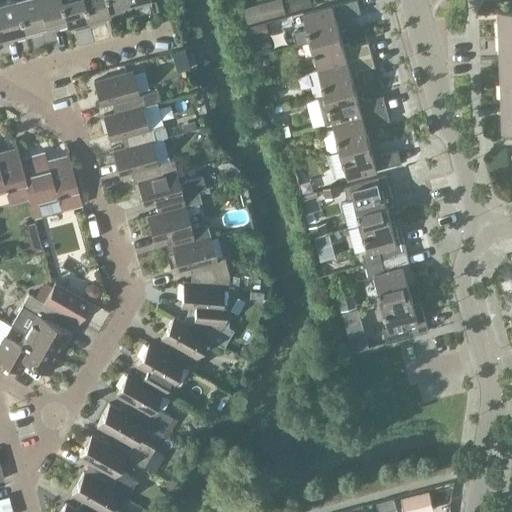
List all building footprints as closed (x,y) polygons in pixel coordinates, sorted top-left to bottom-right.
[(9,39),(25,34),(15,0),(4,0),(0,1),(0,26),(2,35),(7,34),(9,39)] [(44,23),(37,0),(15,0),(25,34),(40,30),(39,25),(44,23)] [(66,23),(60,0),(37,0),(44,23),(49,22),(50,27),(66,23)] [(89,23),(82,0),(60,0),(66,23),(71,22),(72,27),(89,23)] [(103,13),(108,12),(104,0),(82,0),(89,23),(104,19),(103,13)] [(127,0),(104,0),(108,12),(124,8),(122,2),(127,1),(127,0)] [(310,0),(287,0),(291,9),(311,3),(310,0)] [(296,45),(311,41),(340,33),(336,18),(360,11),(356,0),(350,0),(303,13),(307,28),(293,32),(296,45)] [(511,10),(497,11),(498,36),(511,35),(511,10)] [(264,31),(245,33),(246,42),(265,40),(264,31)] [(318,68),(371,53),(368,41),(344,48),(340,33),(311,41),(318,68)] [(511,59),(511,35),(498,36),(499,60),(511,59)] [(325,95),(354,87),(350,72),(375,66),(371,53),(318,68),(325,95)] [(500,84),(511,83),(511,59),(499,60),(500,84)] [(156,87),(143,91),(139,91),(133,68),(94,78),(101,103),(119,98),(121,108),(122,109),(143,103),(143,104),(156,101),(160,100),(156,87)] [(501,108),(511,107),(511,83),(500,84),(501,108)] [(325,124),(332,122),(386,107),(383,95),(358,102),(354,87),(325,95),(317,97),(325,124)] [(156,138),(152,125),(162,123),(156,101),(143,104),(143,103),(122,109),(121,108),(104,113),(110,137),(128,132),(131,143),(152,138),(152,139),(156,138)] [(340,149),(369,141),(365,126),(389,120),(386,107),(332,122),(340,149)] [(511,107),(501,108),(502,132),(511,131),(511,107)] [(158,161),(152,139),(152,138),(131,143),(113,147),(120,172),(137,167),(140,177),(140,178),(165,172),(165,171),(176,168),(173,157),(158,161)] [(369,141),(340,149),(347,177),(401,163),(398,150),(373,156),(369,141)] [(45,150),(24,156),(22,146),(17,147),(30,195),(35,214),(82,202),(69,154),(47,160),(45,150)] [(17,147),(0,151),(0,186),(5,186),(6,189),(8,188),(11,200),(30,195),(17,147)] [(326,157),(332,181),(341,179),(334,154),(326,157)] [(140,177),(137,178),(143,202),(162,198),(165,208),(165,209),(186,203),(186,204),(190,203),(199,201),(196,189),(205,186),(202,175),(179,181),(176,168),(165,171),(165,172),(140,178),(140,177)] [(386,174),(344,186),(347,199),(353,197),(360,224),(389,216),(385,201),(392,199),(386,174)] [(192,226),(186,204),(186,203),(165,209),(165,208),(147,213),(153,237),(171,232),(174,243),(174,244),(210,233),(207,222),(192,226)] [(365,264),(407,252),(400,228),(393,230),(389,216),(360,224),(367,250),(361,252),(365,264)] [(216,257),(210,233),(174,244),(174,243),(172,244),(178,266),(195,262),(197,269),(196,279),(196,280),(223,282),(228,283),(229,273),(224,255),(216,257)] [(381,301),(410,293),(406,278),(413,276),(407,252),(365,264),(368,276),(374,274),(381,301)] [(196,280),(196,279),(182,278),(180,303),(198,304),(197,314),(191,324),(206,334),(213,338),(223,321),(224,307),(228,307),(239,294),(238,286),(228,286),(223,285),(223,282),(196,280)] [(43,300),(50,304),(77,319),(89,298),(55,279),(43,300)] [(50,304),(43,300),(27,291),(21,302),(36,311),(25,331),(59,351),(71,329),(44,314),(50,304)] [(428,330),(425,319),(421,306),(414,308),(410,293),(381,301),(388,327),(382,329),(386,342),(428,330)] [(206,334),(191,324),(173,313),(160,335),(175,344),(170,353),(181,361),(192,368),(198,356),(195,354),(206,334)] [(48,370),(59,351),(25,331),(19,341),(3,333),(0,338),(0,357),(15,366),(21,355),(48,370)] [(181,361),(170,353),(147,340),(135,362),(151,372),(146,380),(145,381),(161,390),(160,391),(167,395),(172,384),(169,382),(181,361)] [(418,342),(406,343),(408,362),(420,361),(418,342)] [(145,381),(146,380),(127,370),(114,392),(130,401),(125,410),(124,411),(142,421),(161,432),(171,415),(153,404),(160,391),(161,390),(145,381)] [(124,411),(125,410),(109,401),(97,422),(122,436),(116,446),(116,447),(125,452),(124,454),(143,464),(154,445),(135,434),(142,421),(124,411)] [(116,447),(116,446),(91,432),(79,453),(95,463),(89,473),(110,485),(111,484),(118,488),(126,493),(135,478),(117,467),(124,454),(125,452),(116,447)] [(110,485),(89,473),(84,470),(72,491),(87,500),(82,509),(81,510),(83,511),(124,511),(110,504),(118,488),(111,484),(110,485)] [(429,489),(400,497),(404,511),(425,511),(435,509),(429,489)] [(385,499),(389,511),(398,510),(394,496),(385,499)] [(378,511),(388,511),(389,511),(385,499),(376,501),(378,511)] [(83,511),(81,510),(82,509),(66,500),(58,511),(83,511)]
